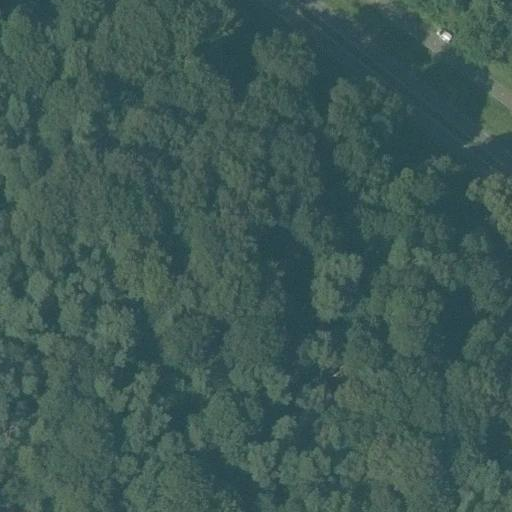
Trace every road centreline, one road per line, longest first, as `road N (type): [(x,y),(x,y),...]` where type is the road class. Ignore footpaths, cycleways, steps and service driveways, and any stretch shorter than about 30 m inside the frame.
road 1 (primary): [(270,0),(511,195)]
road 2 (primary): [(511,165),(306,0)]
